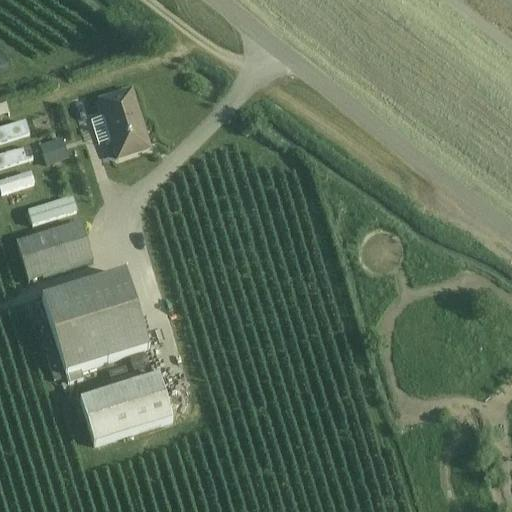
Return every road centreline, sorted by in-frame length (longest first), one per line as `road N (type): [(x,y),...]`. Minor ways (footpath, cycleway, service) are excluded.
road 1 (track): [(511,236),(464,226),(137,0)]
road 2 (unclassified): [(511,236),(215,0)]
road 3 (track): [(128,266),(0,306)]
